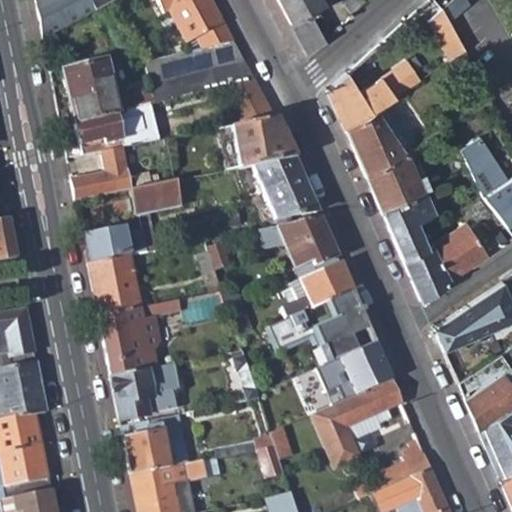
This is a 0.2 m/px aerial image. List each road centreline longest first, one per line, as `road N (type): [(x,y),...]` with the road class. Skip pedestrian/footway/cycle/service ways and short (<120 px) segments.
road 1 (tertiary): [(1,0),(104,511)]
road 2 (residential): [(403,328),(293,92)]
road 3 (residential): [(484,511),(403,328)]
road 4 (residential): [(293,92),(402,0)]
road 5 (residential): [(511,254),(403,328)]
